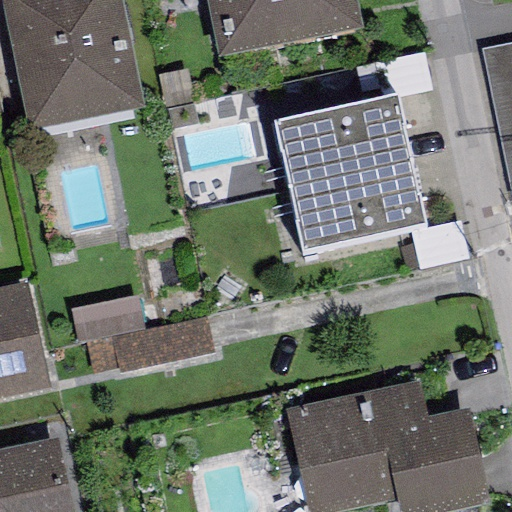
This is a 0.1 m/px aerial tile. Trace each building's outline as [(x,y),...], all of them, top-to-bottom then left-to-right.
[(120,0),(1,0),(27,134),(142,111),(120,0)] [(355,0),(205,0),(218,63),(362,33),(355,0)] [(511,46),(480,54),(511,199),(511,46)] [(275,131),(288,196),(412,169),(398,104),(275,131)] [(426,234),(412,169),(288,196),(302,261),(426,234)] [(29,289),(0,294),(0,401),(50,391),(29,289)] [(148,294),(84,303),(94,373),(222,355),(217,315),(153,324),(148,294)] [(421,385),(285,414),(306,511),(361,511),(398,504),(399,511),(478,511),(489,510),(468,412),(428,421),(421,385)] [(70,511),(58,446),(0,457),(0,511),(70,511)]
